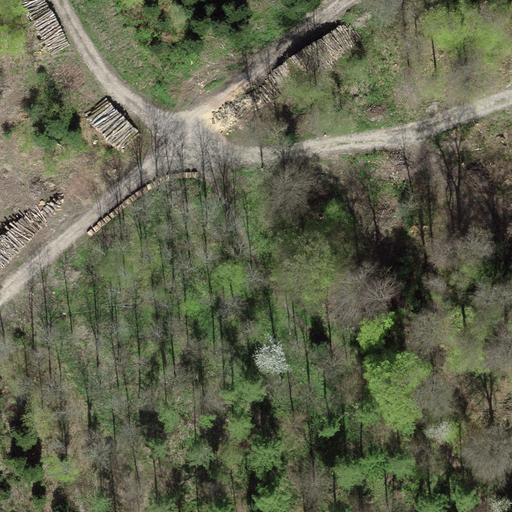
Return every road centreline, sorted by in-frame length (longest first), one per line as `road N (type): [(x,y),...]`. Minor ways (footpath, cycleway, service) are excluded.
road 1 (track): [(0,284),(112,183),(168,147),(342,0)]
road 2 (track): [(511,102),(324,148),(168,147)]
road 3 (track): [(168,147),(104,98),(64,0)]
